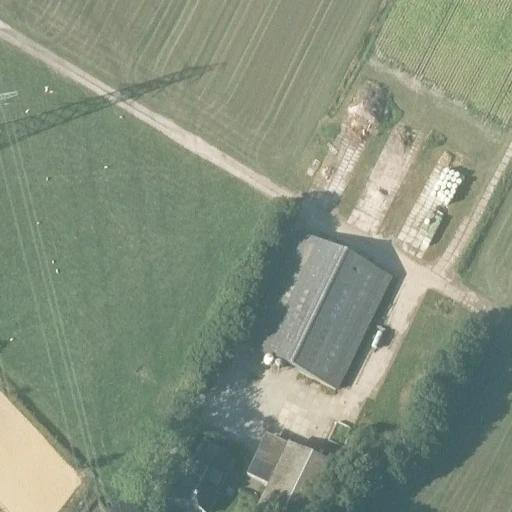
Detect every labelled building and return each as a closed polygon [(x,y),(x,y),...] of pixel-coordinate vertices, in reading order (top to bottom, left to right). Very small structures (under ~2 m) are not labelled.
[(454,94),(466,93),(466,113),(489,113),(505,74),(494,70),(463,70),(463,84),(447,84),(446,65),(430,59),(387,59),(387,74),(405,74),(454,94)] [(397,244),(430,262),(444,237),(411,219),(397,244)] [(297,238),(244,349),(335,392),(388,282),(297,238)] [(474,305),(484,314),(480,318),(492,329),(506,313),(485,294),(474,305)] [(257,430),(250,458),(270,463),(277,435),(257,430)] [(270,477),(254,511),(319,511),(338,473),(285,447),(270,477)] [(175,502),(195,511),(206,511),(230,462),(200,448),(175,502)] [(252,463),(246,476),(266,486),(272,472),(252,463)]
